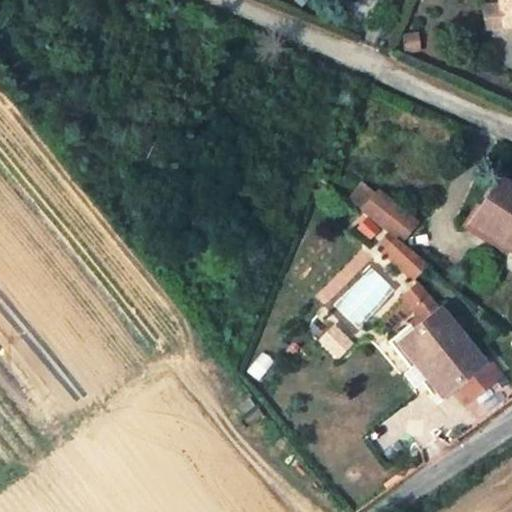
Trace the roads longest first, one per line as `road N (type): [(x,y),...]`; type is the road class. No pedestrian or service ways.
road 1 (unclassified): [(511,128),(228,0)]
road 2 (unclassified): [(383,511),(511,422)]
